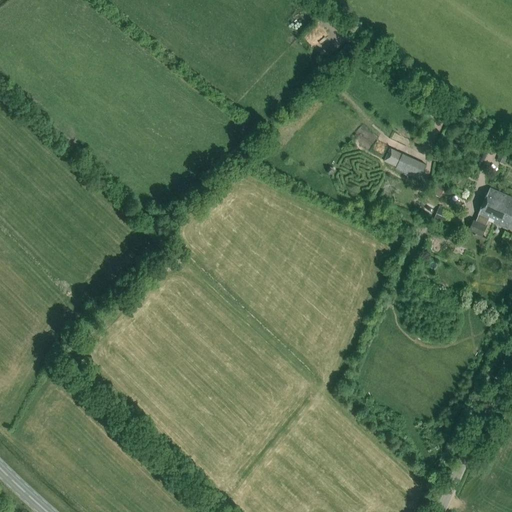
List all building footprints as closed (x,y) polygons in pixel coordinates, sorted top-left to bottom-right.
[(389,148),(384,162),(396,167),(402,154),(389,148)] [(501,152),(497,161),(504,164),(508,155),(501,152)] [(395,168),(419,179),(426,164),(402,154),(396,167),(395,168)] [(435,194),(446,198),(448,193),(438,188),(435,194)] [(511,197),(489,188),(477,216),(475,221),(486,225),(488,221),(508,229),(508,228),(511,229),(511,197)] [(457,228),(460,221),(455,219),(456,216),(439,208),(434,218),(457,228)] [(508,240),(511,234),(504,231),(501,237),(508,240)]
